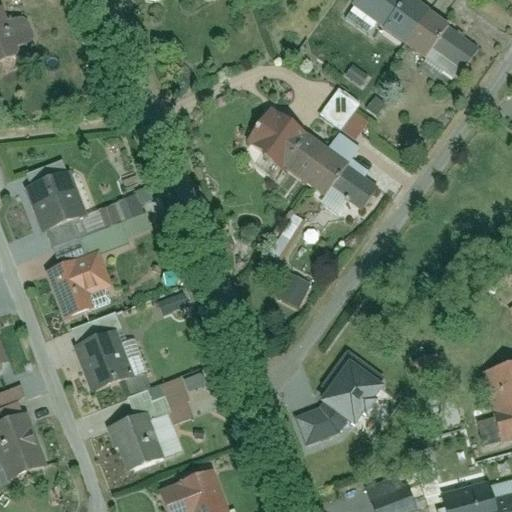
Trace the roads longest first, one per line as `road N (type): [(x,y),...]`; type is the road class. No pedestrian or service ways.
road 1 (residential): [(113,0),(264,399)]
road 2 (residential): [(264,399),(511,58)]
road 3 (residential): [(0,242),(94,490),(94,511)]
road 4 (residential): [(264,399),(310,511)]
